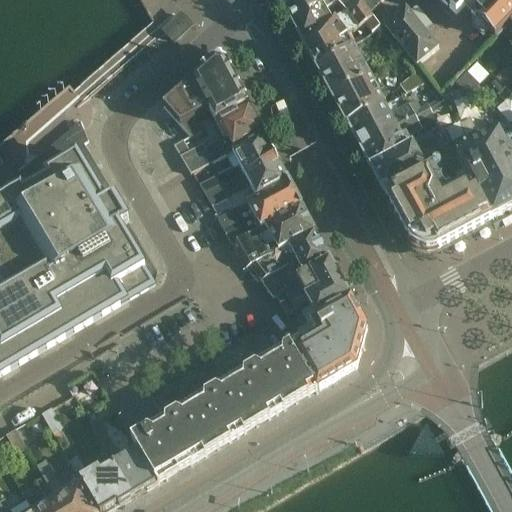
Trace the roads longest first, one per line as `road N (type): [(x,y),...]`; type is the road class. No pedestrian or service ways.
road 1 (tertiary): [(401,310),(240,16)]
road 2 (residential): [(240,16),(115,136),(187,280)]
road 3 (residential): [(203,495),(135,377),(204,338),(221,310),(203,278),(187,280)]
road 4 (tertiary): [(203,495),(428,359)]
road 5 (residential): [(187,280),(0,393)]
road 6 (residential): [(509,511),(428,359)]
road 7 (residential): [(401,310),(511,253)]
